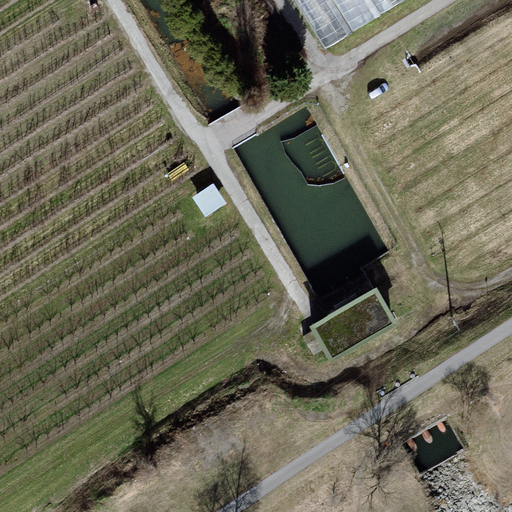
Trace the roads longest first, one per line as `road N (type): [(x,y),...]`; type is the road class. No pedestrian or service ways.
road 1 (track): [(226,511),(511,324)]
road 2 (track): [(511,270),(478,289),(420,278),(324,73)]
road 3 (unclassified): [(205,147),(443,0)]
road 4 (unclassified): [(205,147),(310,314)]
road 5 (unclassified): [(112,0),(205,147)]
